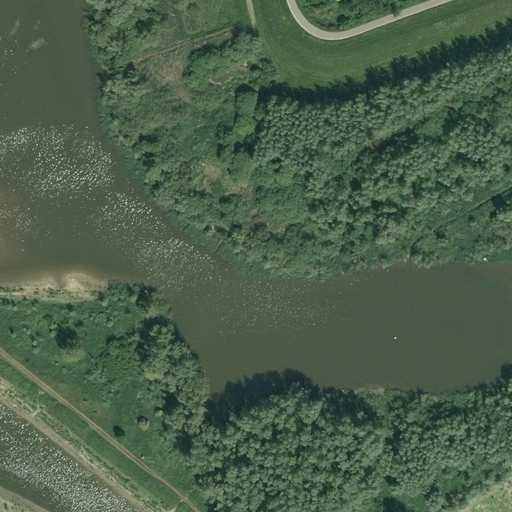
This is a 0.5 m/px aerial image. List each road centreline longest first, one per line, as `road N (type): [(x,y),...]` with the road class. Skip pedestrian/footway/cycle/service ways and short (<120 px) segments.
road 1 (track): [(0,349),(196,511)]
road 2 (unclassified): [(443,0),(332,37),(303,23),(291,0)]
